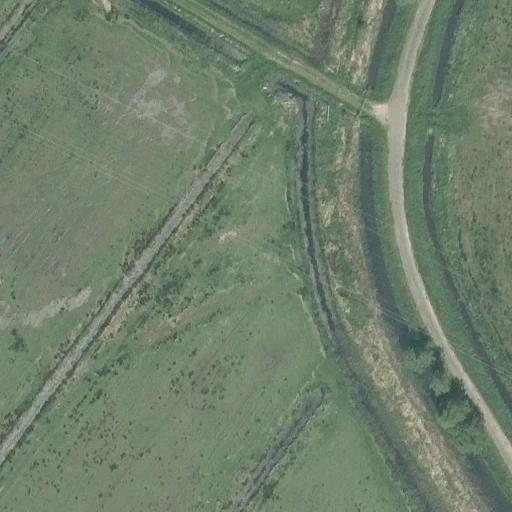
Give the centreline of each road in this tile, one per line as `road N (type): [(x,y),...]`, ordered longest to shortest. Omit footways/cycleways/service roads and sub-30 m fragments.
road 1 (unclassified): [(511,458),(429,323),(408,271),(393,122),(428,0)]
road 2 (track): [(393,122),(177,0)]
